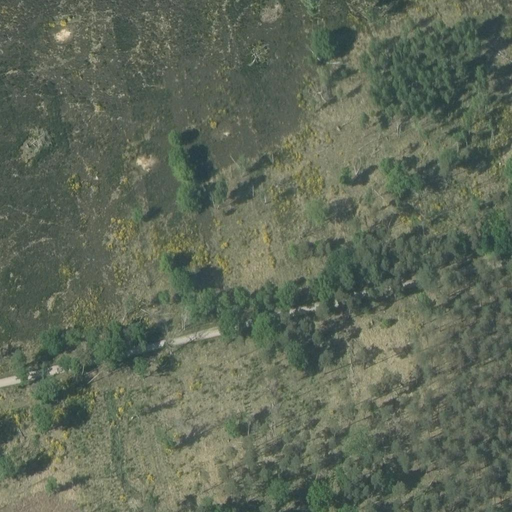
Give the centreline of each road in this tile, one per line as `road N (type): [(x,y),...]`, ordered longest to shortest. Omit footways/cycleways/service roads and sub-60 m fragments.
road 1 (unknown): [(511,259),(0,382)]
road 2 (track): [(511,264),(0,386)]
